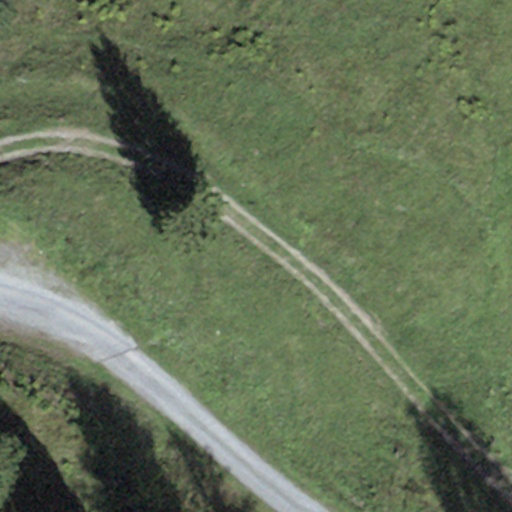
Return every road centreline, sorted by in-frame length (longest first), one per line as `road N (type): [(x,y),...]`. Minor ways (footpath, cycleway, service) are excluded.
road 1 (track): [(511,488),(368,340),(228,214),(108,145),(0,150)]
road 2 (track): [(306,511),(36,311),(0,305)]
